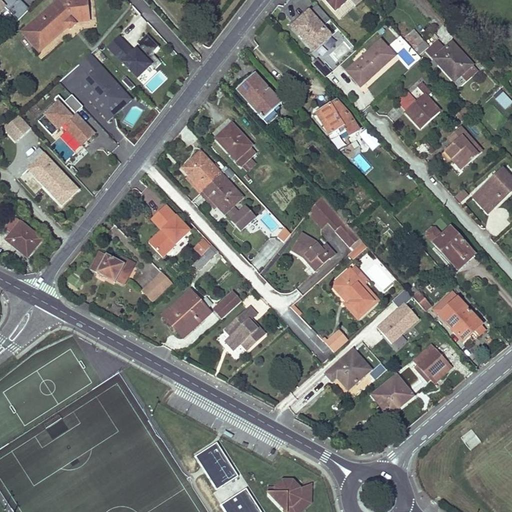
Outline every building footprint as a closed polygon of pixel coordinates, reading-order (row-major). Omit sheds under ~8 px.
[(29,10),(19,0),(17,2),(14,0),(0,0),(0,10),(4,7),(17,21),(29,10)] [(60,0),(22,33),(39,52),(67,28),(69,31),(75,26),(73,23),(88,22),(85,0),(60,0)] [(324,0),(335,12),(349,0),(348,0),(324,0)] [(315,7),(309,13),(323,28),(329,22),(315,7)] [(303,23),(295,30),(314,51),(330,37),(323,28),(309,13),(301,20),(303,23)] [(301,20),(292,27),(295,30),(303,23),(301,20)] [(405,38),(414,48),(422,41),(413,31),(405,38)] [(137,80),(152,67),(159,61),(152,53),(158,47),(150,38),(148,35),(137,45),(139,47),(137,49),(134,52),(120,37),(108,48),(121,63),(137,80)] [(356,67),(348,74),(360,88),(394,58),(380,42),(354,65),(356,67)] [(423,43),(415,50),(420,55),(427,48),(423,43)] [(453,83),(460,76),(471,66),(451,44),(443,50),(437,43),(427,53),(453,83)] [(298,45),(296,46),(306,57),(307,55),(298,45)] [(129,99),(89,55),(78,65),(88,77),(83,82),(95,95),(88,101),(101,115),(115,103),(119,108),(129,99)] [(354,65),(346,72),(348,74),(356,67),(354,65)] [(324,66),(318,71),(326,78),(330,74),(324,66)] [(471,66),(460,76),(465,82),(476,72),(471,66)] [(255,75),(247,83),(257,95),(249,102),(248,104),(267,126),(277,117),(272,111),(278,106),(272,99),(274,97),(255,75)] [(95,95),(83,82),(80,83),(80,92),(88,101),(95,95)] [(247,83),(238,90),(249,102),(257,95),(247,83)] [(423,84),(399,104),(421,130),(440,113),(427,98),(432,94),(423,84)] [(511,103),(511,102),(501,89),(491,97),(503,111),(511,103)] [(76,122),(77,116),(75,115),(82,108),(71,96),(64,103),(58,97),(54,100),(61,109),(56,114),(52,110),(37,123),(51,137),(65,124),(69,129),(67,131),(81,147),(94,135),(82,122),(76,122)] [(274,97),(272,99),(278,106),(280,104),(274,97)] [(107,122),(130,102),(129,99),(119,108),(115,103),(101,115),(107,122)] [(337,103),(319,113),(332,134),(337,131),(340,136),(346,132),(349,138),(359,131),(351,118),(337,103)] [(466,117),(461,112),(457,116),(461,121),(466,117)] [(32,131),(20,117),(4,130),(16,144),(32,131)] [(227,132),(217,142),(241,168),(255,155),(250,149),(252,147),(231,125),(225,131),(227,132)] [(453,146),(445,153),(452,162),(461,172),(479,157),(462,138),(466,135),(461,128),(448,140),(453,146)] [(225,131),(215,140),(217,142),(227,132),(225,131)] [(466,135),(462,138),(479,157),(483,153),(466,135)] [(33,154),(27,160),(32,166),(36,170),(33,174),(39,180),(38,182),(45,190),(62,174),(35,145),(29,150),(33,154)] [(29,150),(23,156),(27,160),(33,154),(29,150)] [(183,169),(191,177),(204,192),(221,176),(217,172),(220,170),(217,167),(214,169),(200,153),(183,169)] [(452,162),(445,153),(442,156),(449,164),(452,162)] [(32,166),(27,171),(38,182),(39,180),(33,174),(36,170),(32,166)] [(74,176),(77,173),(72,167),(69,170),(74,176)] [(511,181),(503,171),(473,198),(488,215),(511,194),(511,181)] [(78,191),(62,174),(45,190),(61,206),(78,191)] [(240,215),(233,207),(242,199),(221,176),(204,192),(218,207),(225,215),(227,213),(243,231),(255,219),(245,209),(240,215)] [(191,177),(187,180),(200,195),(204,192),(191,177)] [(204,192),(200,195),(215,210),(218,207),(204,192)] [(461,194),(457,198),(461,202),(465,199),(461,194)] [(322,198),(309,215),(322,230),(329,223),(319,213),(328,205),(322,198)] [(336,214),(328,205),(319,213),(329,223),(336,232),(345,224),(336,214)] [(165,235),(152,248),(163,259),(189,233),(165,207),(156,216),(166,228),(162,232),(165,235)] [(341,211),(336,214),(345,224),(347,226),(351,222),(341,211)] [(0,225),(11,235),(7,239),(18,249),(17,251),(27,258),(41,240),(15,218),(16,216),(12,213),(6,220),(5,219),(0,225)] [(156,216),(151,220),(162,232),(166,228),(156,216)] [(348,227),(339,234),(351,248),(360,241),(349,228),(348,227)] [(289,234),(284,229),(279,237),(284,241),(289,234)] [(451,229),(434,244),(457,270),(474,255),(451,229)] [(162,232),(149,244),(152,248),(165,235),(162,232)] [(303,258),(309,265),(315,272),(328,260),(329,260),(334,255),(326,246),(321,250),(316,244),(301,236),(292,252),(303,258)] [(7,239),(5,241),(17,251),(18,249),(7,239)] [(205,239),(201,243),(208,250),(212,246),(205,239)] [(360,241),(351,248),(354,251),(363,244),(360,241)] [(201,243),(194,250),(201,257),(208,250),(201,243)] [(354,251),(349,256),(353,261),(367,249),(363,244),(354,251)] [(205,257),(195,266),(200,271),(215,256),(210,250),(204,256),(205,257)] [(102,266),(106,257),(99,253),(94,262),(102,266)] [(124,285),(132,270),(134,265),(121,258),(118,263),(106,257),(102,266),(94,262),(89,271),(105,279),(107,277),(116,281),(124,285)] [(355,267),(350,271),(364,287),(369,283),(355,267)] [(364,287),(350,271),(333,286),(347,303),(345,305),(358,320),(378,302),(364,287)] [(172,284),(162,274),(143,293),(152,303),(172,284)] [(405,291),(393,301),(398,308),(411,298),(405,291)] [(190,292),(163,317),(183,339),(210,314),(190,292)] [(214,310),(222,320),(241,303),(233,293),(214,310)] [(419,293),(412,298),(425,313),(431,307),(419,293)] [(441,318),(445,324),(464,307),(460,302),(441,318)] [(464,307),(445,324),(462,343),(474,332),(479,337),(486,331),(464,307)] [(249,309),(225,331),(230,337),(225,342),(233,351),(240,344),(246,351),(264,335),(259,329),(256,331),(248,322),(256,316),(249,309)] [(396,319),(404,328),(411,337),(423,326),(407,309),(396,319)] [(411,337),(404,328),(397,334),(405,342),(411,337)] [(328,342),(326,344),(335,354),(348,342),(339,332),(328,342)] [(231,353),(235,360),(246,354),(242,347),(231,353)] [(414,363),(417,366),(436,350),(432,347),(414,363)] [(436,350),(417,366),(431,381),(449,364),(436,350)] [(352,351),(328,373),(334,380),(337,378),(348,391),(364,377),(359,372),(365,366),(352,351)] [(449,364),(431,381),(434,385),(452,368),(449,364)] [(374,381),(386,372),(381,365),(369,374),(374,381)] [(365,366),(359,372),(364,377),(370,372),(365,366)] [(431,381),(417,366),(414,369),(428,384),(431,381)] [(334,380),(328,373),(325,376),(332,383),(334,380)] [(368,376),(365,379),(370,385),(373,382),(368,376)] [(372,396),(380,406),(385,413),(390,409),(393,413),(412,397),(397,377),(372,396)] [(385,413),(380,406),(372,412),(381,423),(388,416),(385,413)] [(473,430),(461,436),(469,449),(480,443),(473,430)] [(195,457),(217,491),(239,476),(217,443),(195,457)] [(275,488),(267,487),(267,493),(270,494),(287,511),(303,511),(311,505),(309,488),(300,488),(292,481),(283,480),(275,488)] [(221,506),(224,511),(262,511),(247,489),(221,506)]
